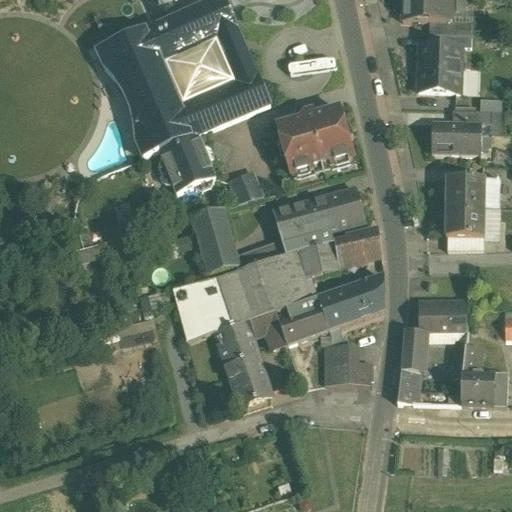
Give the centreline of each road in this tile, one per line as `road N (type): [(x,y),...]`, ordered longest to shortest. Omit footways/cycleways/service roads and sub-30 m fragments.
road 1 (tertiary): [(383,421),(401,264),(344,0)]
road 2 (residential): [(383,421),(276,413),(0,498)]
road 3 (residential): [(511,429),(383,421)]
